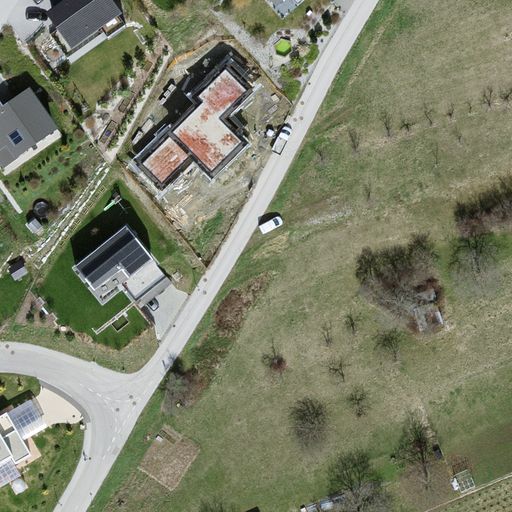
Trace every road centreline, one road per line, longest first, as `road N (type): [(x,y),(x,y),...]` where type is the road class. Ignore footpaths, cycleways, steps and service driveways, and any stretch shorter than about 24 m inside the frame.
road 1 (unclassified): [(130,413),(366,0)]
road 2 (residential): [(0,357),(44,363),(130,413)]
